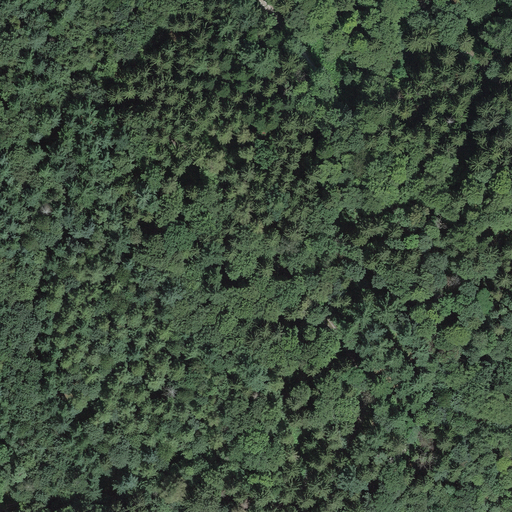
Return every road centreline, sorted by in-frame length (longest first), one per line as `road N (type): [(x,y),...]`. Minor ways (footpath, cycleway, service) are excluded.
road 1 (track): [(276,511),(359,427),(365,404),(352,353),(183,146),(42,56),(0,43)]
road 2 (track): [(263,0),(330,91),(438,287),(413,438),(330,511)]
road 3 (track): [(418,0),(446,40),(511,86)]
